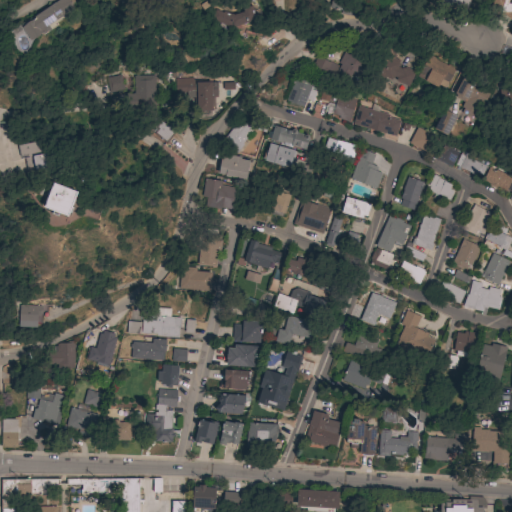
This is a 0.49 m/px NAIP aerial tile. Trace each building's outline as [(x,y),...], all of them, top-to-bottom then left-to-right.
[(57,0),(67,0),(73,9),(72,9),(73,11),(56,23),(57,25),(42,35),(41,33),(30,41),(21,27),(35,18),(34,17),(57,0)] [(343,0),(343,4),(356,7),(354,17),(341,14),(341,11),(329,8),(330,0),(343,0)] [(470,0),(467,13),(434,4),(435,0),(470,0)] [(511,0),(511,22),(493,9),(495,0),(511,0)] [(243,12),(242,8),(249,6),(253,21),(232,27),(231,24),(229,28),(210,19),(215,9),(222,13),(223,11),(229,14),(230,13),(233,15),(243,12)] [(352,72),(348,81),(335,74),(332,79),(310,68),(316,56),(338,67),(340,64),(338,63),(344,51),(346,52),(349,46),(368,56),(359,75),(352,72)] [(407,87),(395,80),(396,78),(392,76),(391,80),(370,70),(379,51),(386,54),(389,47),(396,50),(394,55),(395,56),(394,58),(399,61),(398,63),(399,64),(397,67),(400,69),(401,67),(403,68),(404,66),(413,71),(412,73),(414,74),(407,87)] [(418,77),(416,77),(428,55),(436,59),(435,60),(446,66),(447,64),(455,68),(444,88),(438,85),(437,87),(425,81),(422,87),(415,83),(418,77)] [(464,73),(477,80),(476,83),(490,91),(477,116),(476,115),(473,120),(460,113),(463,108),(461,107),(465,100),(464,99),(462,102),(454,97),(455,95),(453,94),(464,73)] [(123,90),(108,93),(105,78),(120,75),(123,90)] [(154,105),(134,106),(133,76),(154,75),(154,105)] [(296,76),(319,86),(311,102),(305,99),(302,108),(285,100),(296,76)] [(196,111),(196,97),(187,98),(186,92),(175,93),(174,79),(187,78),(187,83),(192,83),(192,80),(212,79),(212,82),(216,82),(217,97),(211,97),(211,111),(196,111)] [(506,89),(506,87),(511,86),(511,105),(500,107),(498,90),(506,89)] [(349,122),(331,117),(335,104),(318,99),(321,90),(355,100),(349,122)] [(352,125),(357,106),(370,110),(371,106),(379,108),(378,112),(389,115),(388,117),(399,120),(395,137),(352,125)] [(443,109),(456,116),(446,136),(433,129),(443,109)] [(150,130),(159,119),(175,134),(165,144),(150,130)] [(241,144),(242,145),(236,154),(221,142),(239,119),(252,130),(241,144)] [(305,150),(269,141),(273,126),(285,129),(286,124),(295,127),(294,130),(295,130),(296,132),(296,133),(308,136),(309,137),(308,140),(307,140),(305,150)] [(416,128),(436,138),(428,154),(408,143),(416,128)] [(351,159),(323,149),(326,138),(355,146),(351,159)] [(38,141),(41,155),(49,153),(52,167),(28,172),(25,156),(20,157),(18,146),(38,141)] [(291,165),(290,165),(289,166),(288,166),(287,168),(264,161),(264,159),(262,159),(267,143),(295,152),(291,165)] [(435,160),(443,143),(453,147),(452,149),(458,152),(451,168),(435,160)] [(350,180),(360,150),(374,155),(370,165),(377,167),(375,171),(381,173),(376,189),(350,180)] [(454,164),(461,150),(467,153),(465,157),(485,166),(480,178),(458,167),(459,166),(454,164)] [(240,159),(249,161),(245,180),(229,177),(229,178),(224,177),(224,175),(217,174),(221,154),(240,157),(240,159)] [(505,191),(482,180),(488,168),(510,179),(505,191)] [(429,186),(427,186),(432,175),(439,178),(439,179),(444,181),(443,182),(450,185),(449,189),(453,191),(448,200),(427,191),(429,186)] [(399,206),(401,199),(399,199),(403,190),(402,189),(407,177),(422,183),(422,184),(423,185),(422,189),(420,188),(412,210),(399,206)] [(204,179),(221,181),(220,186),(237,188),(233,210),(220,208),(220,210),(204,207),(206,198),(201,197),(204,179)] [(77,192),(68,216),(59,213),(58,216),(52,213),(53,211),(44,208),(46,204),(44,203),(46,198),(48,199),(49,195),(46,194),(48,190),(50,191),(53,183),(77,192)] [(284,214),(264,208),(270,190),(284,194),(284,193),(290,195),(284,214)] [(344,198),(369,205),(365,217),(362,216),(361,218),(360,218),(360,219),(340,213),(340,212),(344,198)] [(322,233),(292,223),(300,200),(315,205),(315,203),(330,208),(322,232),(322,233)] [(490,214),(480,231),(477,230),(474,236),(460,228),(473,205),(490,214)] [(431,244),(432,244),(430,251),(411,244),(413,237),(414,238),(418,228),(417,227),(418,224),(419,225),(423,214),(439,220),(431,244)] [(341,220),(336,234),(338,235),(333,248),(323,244),(333,217),(341,220)] [(394,220),(395,218),(402,221),(402,223),(410,227),(401,246),(393,242),(388,252),(375,246),(388,217),(394,220)] [(505,250),(511,253),(508,258),(500,254),(503,250),(498,247),(499,247),(484,239),(489,229),(491,230),(495,223),(502,226),(499,232),(511,239),(505,250)] [(356,235),(355,239),(358,241),(353,253),(341,248),(348,232),(356,235)] [(199,236),(221,237),(220,252),(216,251),(215,266),(197,265),(199,236)] [(472,244),(470,248),(477,251),(470,265),(467,264),(465,269),(452,263),(456,254),(455,254),(462,239),(472,244)] [(258,242),(257,244),(271,248),(270,251),(280,253),(276,265),(269,262),(267,269),(243,262),(249,240),(258,242)] [(386,270),(369,263),(370,259),(369,259),(372,252),(373,253),(375,248),(385,252),(392,255),(386,270)] [(424,255),(421,262),(406,255),(410,248),(424,255)] [(508,261),(497,285),(481,278),(484,272),(483,272),(491,253),(508,261)] [(292,272),(286,269),(289,259),(295,262),(296,258),(303,260),(302,263),(307,266),(302,278),(291,273),(292,272)] [(424,272),(418,284),(396,273),(402,261),(424,272)] [(178,289),(180,267),(196,268),(195,272),(211,273),(209,291),(178,289)] [(257,285),(259,277),(245,272),(242,281),(257,285)] [(451,278),(464,284),(467,278),(454,272),(451,278)] [(472,281),(472,280),(478,282),(478,283),(481,283),(479,288),(487,290),(488,287),(499,290),(497,297),(501,298),(497,310),(486,307),(485,309),(483,309),(482,312),(462,306),(466,295),(467,295),(471,281),(472,281)] [(464,292),(458,304),(436,293),(442,281),(464,292)] [(327,302),(322,316),(302,308),(304,305),(295,302),(291,314),(273,307),(278,294),(288,298),(290,291),(296,288),(309,294),(309,295),(327,302)] [(395,303),(388,319),(379,315),(379,316),(377,315),(372,326),(359,320),(370,293),(395,303)] [(42,306),(41,314),(40,314),(40,316),(37,316),(36,328),(19,327),(20,305),(42,306)] [(156,335),(140,333),(141,320),(147,320),(148,316),(153,316),(154,308),(170,309),(169,317),(180,318),(179,329),(178,328),(177,338),(156,336),(156,335)] [(420,317),(415,328),(427,334),(426,337),(433,340),(427,355),(409,347),(405,356),(393,351),(398,339),(397,339),(403,326),(400,324),(406,311),(420,317)] [(320,325),(316,341),(290,334),(287,345),(274,342),(277,329),(283,331),(287,316),(320,325)] [(192,335),(193,322),(184,321),(183,334),(192,335)] [(262,323),(261,330),(260,330),(258,344),(231,341),(233,325),(241,326),(242,321),(262,323)] [(140,335),(126,334),(127,322),(140,323),(140,335)] [(111,355),(109,356),(103,354),(102,353),(95,351),(96,348),(95,348),(99,334),(101,334),(102,331),(113,335),(113,337),(116,338),(111,355)] [(463,334),(463,331),(474,333),(470,353),(466,353),(465,357),(455,356),(456,352),(453,351),(456,332),(463,334)] [(370,339),(371,337),(378,339),(377,341),(378,341),(375,348),(380,350),(378,356),(370,353),(367,362),(341,352),(345,343),(353,346),(358,334),(370,339)] [(131,342),(151,343),(151,339),(165,340),(164,352),(163,352),(162,361),(130,358),(131,342)] [(74,360),(73,360),(73,369),(59,369),(59,365),(50,365),(50,355),(56,355),(56,344),(68,344),(68,341),(74,341),(74,360)] [(489,346),(490,343),(503,346),(502,352),(505,353),(498,380),(474,374),(482,344),(489,346)] [(257,347),(256,358),(254,358),(253,368),(226,366),(227,359),(225,359),(226,348),(233,349),(233,345),(257,347)] [(185,363),(171,362),(171,349),(186,350),(185,363)] [(261,388),(258,387),(264,369),(282,376),(285,369),(280,367),(287,349),(291,351),(291,350),(296,351),(295,354),(301,356),(282,411),(256,402),(261,388)] [(456,359),(456,361),(456,364),(455,367),(453,369),(451,369),(437,367),(440,354),(456,357),(456,359)] [(349,360),(383,373),(378,384),(369,381),(367,386),(365,385),(363,389),(341,381),(349,360)] [(176,386),(171,386),(170,388),(166,388),(167,385),(159,385),(160,382),(156,381),(156,372),(160,372),(161,365),(178,366),(176,386)] [(247,376),(249,376),(248,381),(245,381),(245,391),(223,389),(223,388),(219,388),(219,382),(222,382),(222,378),(221,378),(222,372),(223,372),(223,370),(248,372),(247,376)] [(38,399),(25,398),(26,385),(39,386),(38,399)] [(172,428),(172,431),(178,431),(178,434),(174,434),(174,438),(172,438),(171,442),(153,442),(153,440),(151,440),(151,435),(154,435),(154,431),(144,431),(145,415),(154,415),(154,412),(157,413),(157,410),(154,410),(155,405),(156,405),(157,389),(176,391),(176,397),(177,397),(176,402),(175,402),(175,407),(166,407),(165,411),(171,411),(171,428),(172,428)] [(100,394),(96,408),(82,404),(86,390),(100,394)] [(57,411),(61,412),(57,426),(31,418),(33,409),(35,409),(39,395),(46,397),(47,394),(53,395),(53,393),(62,396),(57,411)] [(218,413),(214,409),(218,405),(219,394),(244,396),(244,403),(242,403),(242,409),(241,409),(241,414),(218,413)] [(381,422),(383,405),(397,407),(396,423),(381,422)] [(97,415),(91,438),(77,434),(79,430),(65,426),(70,408),(97,415)] [(309,439),(305,437),(308,426),(312,411),(328,416),(327,419),(339,423),(338,425),(344,427),(342,434),(339,433),(333,450),(308,442),(309,439)] [(17,448),(1,448),(1,419),(17,419),(17,448)] [(373,455),(371,455),(371,456),(361,455),(361,454),(359,454),(360,443),(357,443),(357,448),(349,448),(350,443),(346,442),(346,439),(345,439),(346,431),(347,431),(347,426),(350,426),(351,422),(352,423),(352,419),(358,420),(358,422),(364,422),(363,426),(373,427),(373,429),(375,429),(373,455)] [(201,442),(202,441),(200,440),(199,443),(193,441),(199,420),(212,423),(213,422),(217,423),(211,445),(201,442)] [(237,444),(234,444),(233,445),(230,444),(229,443),(228,444),(225,443),(224,446),(222,445),(218,444),(223,421),(235,424),(236,422),(242,424),(237,444)] [(106,440),(106,422),(130,423),(129,441),(106,440)] [(246,432),(248,432),(248,423),(277,424),(276,439),(274,439),(273,448),(271,448),(271,449),(261,449),(261,448),(246,447),(246,432)] [(508,432),(506,464),(492,463),(492,452),(471,451),(472,427),(479,428),(479,430),(488,430),(488,431),(508,432)] [(390,431),(389,439),(398,439),(398,437),(406,437),(406,432),(417,432),(416,442),(415,442),(414,450),(409,450),(409,454),(402,454),(402,455),(393,455),(393,453),(389,453),(389,457),(378,456),(380,430),(390,431)] [(454,440),(454,435),(466,436),(465,448),(455,447),(455,450),(446,450),(445,461),(432,460),(423,459),(423,453),(424,453),(425,437),(454,440)] [(59,485),(43,485),(43,490),(45,490),(45,494),(38,494),(38,493),(30,493),(30,499),(16,499),(16,511),(1,511),(1,480),(59,479),(59,485)] [(123,511),(123,504),(121,504),(121,490),(123,490),(123,485),(113,485),(113,494),(80,494),(80,490),(81,490),(81,485),(66,485),(66,479),(138,479),(138,511),(123,511)] [(193,487),(198,487),(198,485),(205,485),(205,487),(210,488),(210,485),(214,485),(214,488),(215,488),(213,511),(193,511),(193,508),(192,508),(193,487)] [(338,492),(337,509),(334,509),(333,511),(306,511),(306,508),(300,508),(300,507),(295,506),(297,489),(338,492)] [(240,492),(239,510),(222,510),(223,492),(240,492)] [(434,511),(434,508),(439,508),(439,499),(468,500),(469,497),(482,497),(484,501),(485,503),(485,509),(482,509),(482,511),(434,511)] [(171,511),(171,501),(183,502),(183,511),(171,511)]
